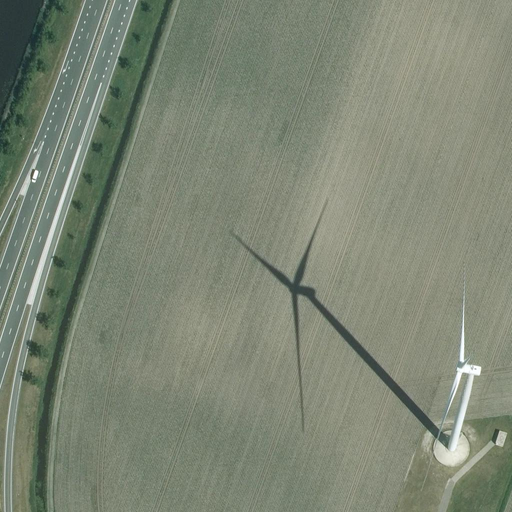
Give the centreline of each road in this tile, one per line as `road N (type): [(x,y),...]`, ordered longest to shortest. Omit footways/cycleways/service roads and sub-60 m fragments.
road 1 (trunk): [(7,511),(11,409),(95,81)]
road 2 (trunk): [(0,360),(95,81)]
road 3 (trunk): [(99,0),(49,145)]
road 4 (trunk): [(49,145),(0,287)]
